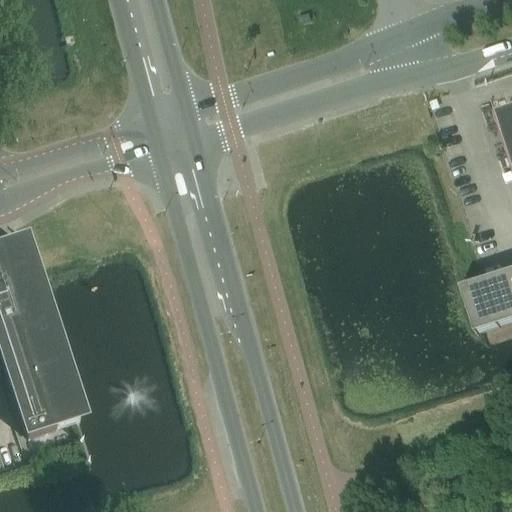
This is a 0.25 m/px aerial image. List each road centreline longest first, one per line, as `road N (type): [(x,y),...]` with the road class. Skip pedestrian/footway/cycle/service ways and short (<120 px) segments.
road 1 (secondary): [(290,511),(188,144)]
road 2 (secondary): [(156,150),(254,511)]
road 3 (unclassified): [(188,144),(411,80)]
road 4 (unclassified): [(399,36),(185,113)]
road 5 (unclassified): [(0,206),(156,150)]
road 6 (unclassified): [(150,126),(0,173)]
road 7 (secondary): [(113,0),(150,126)]
